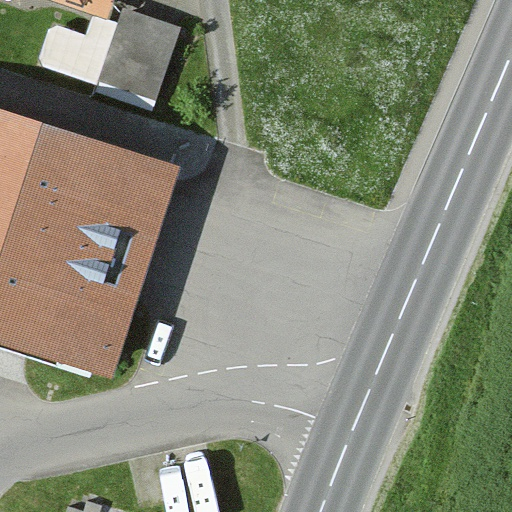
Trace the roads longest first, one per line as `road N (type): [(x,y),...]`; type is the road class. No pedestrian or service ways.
road 1 (secondary): [(352,430),(511,51)]
road 2 (residential): [(352,430),(270,403),(219,402),(89,424),(0,461)]
